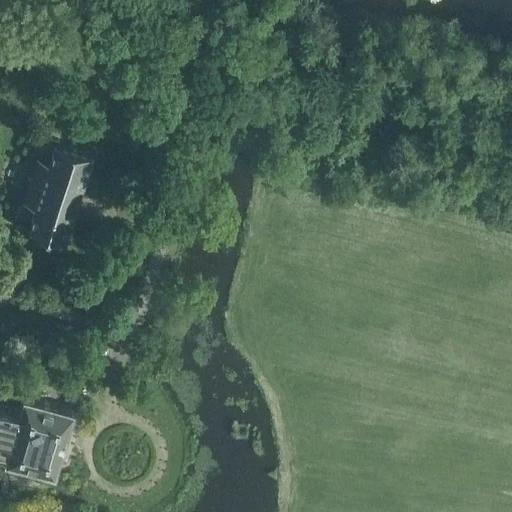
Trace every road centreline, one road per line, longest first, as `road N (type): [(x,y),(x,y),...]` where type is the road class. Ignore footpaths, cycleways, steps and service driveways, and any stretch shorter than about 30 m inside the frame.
road 1 (track): [(0,304),(20,300),(111,331),(134,325),(216,108),(245,92),(327,94),(511,140)]
road 2 (track): [(134,325),(108,386),(91,461),(95,476),(121,494),(141,492),(164,466),(158,435),(118,418)]
road 3 (unknown): [(229,98),(112,62)]
